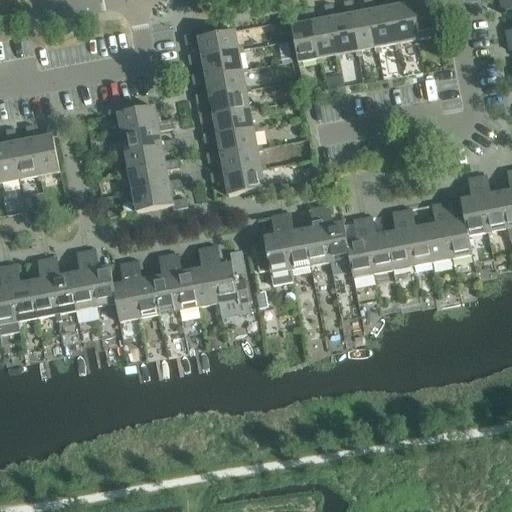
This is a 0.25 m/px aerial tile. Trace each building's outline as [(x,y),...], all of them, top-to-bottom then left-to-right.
[(367,14),(356,16),(351,17),(358,53),(378,50),(371,13),(376,12),(373,0),(364,0),(367,14)] [(384,0),(386,10),(376,12),(371,13),(378,50),(398,46),(391,9),(395,8),(393,0),(384,0)] [(404,0),(406,6),(395,8),(391,9),(398,46),(418,42),(411,6),(415,5),(414,0),(404,0)] [(425,0),(426,3),(415,5),(411,6),(418,42),(438,38),(431,3),(435,2),(434,0),(425,0)] [(511,10),(511,0),(500,3),(502,13),(511,10)] [(347,18),(336,20),(331,21),(338,57),(358,53),(351,17),(356,16),(353,2),(344,4),(347,18)] [(327,21),(317,23),(312,24),(319,61),(338,57),(331,21),(336,20),(334,6),(325,8),(327,21)] [(312,24),(317,23),(314,10),(305,11),(308,25),(292,28),(299,65),(319,61),(312,24)] [(200,44),(202,55),(203,60),(240,53),(236,33),(200,39),(199,35),(185,38),(186,47),(200,44)] [(204,64),(206,75),(207,79),(243,73),(240,53),(203,60),(202,55),(188,58),(190,67),(204,64)] [(208,84),(210,94),(211,99),(247,92),(243,73),(207,79),(206,75),(192,77),(194,86),(208,84)] [(211,103),(213,114),(214,119),(251,112),(247,92),(211,99),(210,94),(196,97),(197,106),(211,103)] [(119,115),(122,135),(159,128),(160,133),(174,131),(172,122),(158,124),(155,108),(119,115)] [(215,123),(217,134),(218,139),(255,132),(251,112),(214,119),(213,114),(200,117),(201,126),(215,123)] [(49,139),(38,141),(34,141),(41,178),(61,174),(54,139),(58,138),(55,123),(46,125),(49,139)] [(29,142),(18,144),(14,145),(21,182),(41,178),(34,141),(38,141),(35,127),(26,129),(29,142)] [(122,135),(126,155),(163,148),(164,153),(177,150),(176,141),(162,144),(160,133),(159,128),(122,135)] [(9,146),(0,147),(0,179),(1,186),(21,182),(14,145),(18,144),(16,131),(7,132),(9,146)] [(219,143),(221,153),(222,158),(258,151),(255,132),(218,139),(217,134),(203,136),(205,145),(219,143)] [(126,155),(130,175),(166,168),(167,173),(181,170),(179,161),(166,163),(164,153),(163,148),(126,155)] [(223,162),(224,173),(225,178),(262,171),(258,151),(222,158),(221,153),(207,156),(209,165),(223,162)] [(130,175),(134,195),(170,188),(171,192),(185,190),(183,181),(169,183),(167,173),(166,168),(130,175)] [(225,178),(224,173),(211,175),(212,185),(226,182),(229,198),(266,191),(262,171),(225,178)] [(511,192),(502,194),(509,231),(511,230),(511,172),(508,174),(511,192)] [(487,177),(478,179),(489,235),(509,231),(502,194),(491,196),(487,177)] [(461,202),(465,221),(466,221),(469,238),(489,235),(478,179),(469,181),(472,200),(461,202)] [(274,185),(276,193),(287,191),(286,183),(274,185)] [(170,188),(134,195),(137,215),(173,208),(174,212),(189,209),(187,200),(173,203),(171,192),(170,188)] [(452,204),(443,206),(453,261),(473,257),(469,238),(466,221),(465,221),(455,223),(452,204)] [(436,226),(426,228),(433,265),(453,261),(443,206),(433,208),(436,226)] [(330,208),(320,209),(330,265),(333,276),(352,272),(350,261),(351,261),(347,243),(348,243),(344,224),(333,226),(330,208)] [(315,230),(304,232),(311,269),(330,265),(320,209),(311,211),(315,230)] [(412,211),(403,213),(413,269),(433,265),(426,228),(416,230),(412,211)] [(397,234),(387,236),(393,272),(413,269),(403,213),(394,215),(397,234)] [(290,215),(281,217),(291,272),(311,269),(304,232),(294,234),(290,215)] [(291,272),(281,217),(272,219),(275,237),(264,239),(267,253),(256,255),(260,274),(271,271),(274,287),(293,284),(291,272)] [(373,219),(363,221),(374,276),(393,272),(387,236),(376,238),(373,219)] [(358,241),(348,243),(347,243),(351,261),(350,261),(352,272),(354,280),(374,276),(363,221),(354,222),(358,241)] [(218,248),(208,250),(219,306),(238,302),(239,306),(250,304),(246,281),(236,283),(232,265),(222,267),(218,248)] [(203,271),(192,273),(199,309),(219,306),(208,250),(199,252),(203,271)] [(96,252),(86,254),(97,309),(117,305),(114,288),(111,269),(100,271),(96,252)] [(81,274),(70,276),(77,313),(97,309),(86,254),(78,255),(81,274)] [(179,256),(169,258),(179,313),(199,309),(192,273),(182,275),(179,256)] [(164,278),(153,280),(160,317),(179,313),(169,258),(160,259),(164,278)] [(57,259),(47,261),(58,317),(77,313),(70,276),(61,278),(57,259)] [(42,282),(31,284),(38,320),(58,317),(47,261),(38,263),(42,282)] [(139,263),(129,265),(140,320),(160,317),(153,280),(143,282),(139,263)] [(124,286),(114,288),(117,305),(120,324),(140,320),(129,265),(121,267),(124,286)] [(18,267),(8,269),(18,324),(38,320),(31,284),(21,286),(18,267)] [(0,275),(3,289),(0,289),(0,327),(18,324),(8,269),(0,270),(0,275)]
